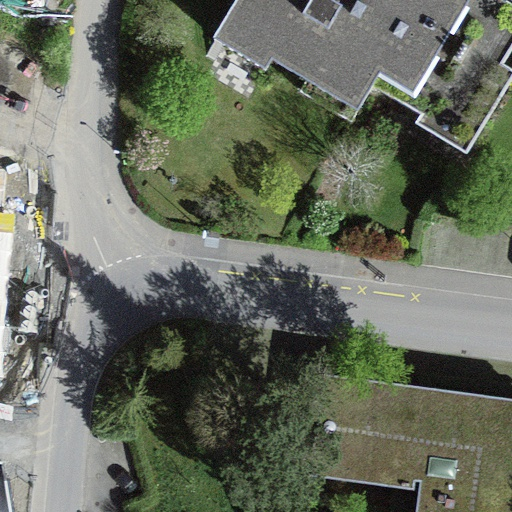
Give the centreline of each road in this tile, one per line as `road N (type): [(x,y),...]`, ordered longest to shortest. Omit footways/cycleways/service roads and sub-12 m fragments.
road 1 (residential): [(122,299),(194,286),(511,327)]
road 2 (residential): [(122,299),(92,211),(99,0)]
road 3 (residential): [(60,511),(75,369),(91,327),(122,299)]
